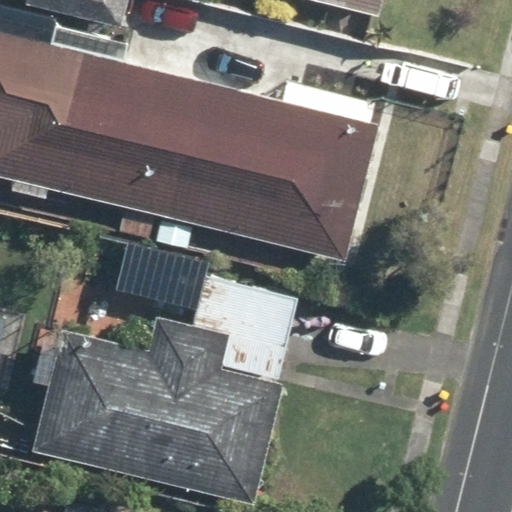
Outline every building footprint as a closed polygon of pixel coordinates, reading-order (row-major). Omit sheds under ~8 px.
[(0,0),(0,1),(126,30),(133,0),(0,0)] [(297,0),(379,18),(382,0),(297,0)] [(126,30),(0,1),(0,179),(342,258),(374,122),(359,119),(364,102),(284,83),(280,101),(119,64),(126,30)] [(152,318),(144,354),(61,336),(35,454),(248,501),(294,293),(201,272),(189,326),(152,318)] [(109,511),(67,503),(65,511),(109,511)]
